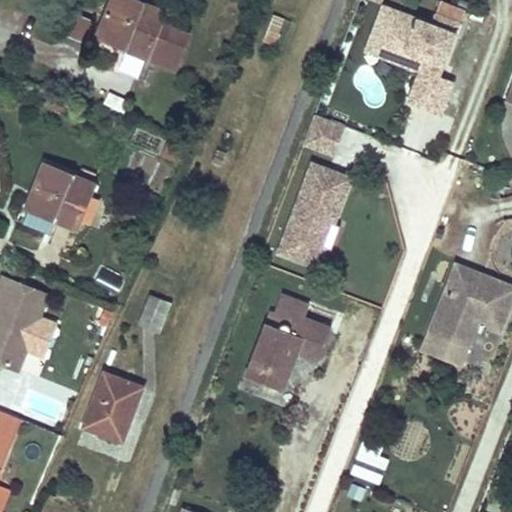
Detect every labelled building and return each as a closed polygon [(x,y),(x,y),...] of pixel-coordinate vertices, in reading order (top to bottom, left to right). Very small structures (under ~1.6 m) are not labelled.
[(161,25),(166,13),(131,0),(112,0),(99,34),(126,44),(124,49),(128,51),(121,70),(137,76),(145,57),(176,70),(189,36),(161,25)] [(437,79),(458,27),(435,18),(431,28),(382,9),(370,40),(415,57),(410,71),(419,75),(407,105),(439,117),(452,85),(449,84),(437,79)] [(282,19),(274,15),(263,41),(272,45),(282,19)] [(90,26),(74,20),(69,33),(85,39),(90,26)] [(415,57),(370,40),(365,53),(410,71),(415,57)] [(318,129),(312,144),(347,159),(353,143),(318,129)] [(93,185),(44,165),(28,205),(57,217),(55,222),(75,229),(93,185)] [(365,189),(323,173),(296,245),(315,252),(324,227),(348,236),(365,189)] [(470,277),(473,271),(455,264),(429,332),(461,344),(468,325),(473,314),(493,321),(504,325),(511,303),(511,286),(483,275),(481,282),(470,277)] [(483,275),(473,271),(470,277),(481,282),(483,275)] [(49,295),(3,277),(0,283),(0,363),(19,371),(49,295)] [(168,303),(150,295),(139,324),(157,332),(168,303)] [(304,306),(282,297),(275,313),(294,321),(296,317),(299,318),(304,306)] [(275,313),(271,312),(250,365),(262,370),(258,382),(280,390),(295,351),(316,360),(328,329),(299,318),(296,317),(294,321),(275,313)] [(504,325),(493,321),(490,328),(501,332),(504,325)] [(477,329),(468,325),(461,344),(470,348),(477,329)] [(262,370),(250,365),(246,377),(258,382),(262,370)] [(114,440),(125,412),(132,415),(143,390),(100,373),(80,427),(114,440)] [(0,460),(17,417),(0,410),(0,460)] [(132,415),(125,412),(114,440),(122,443),(132,415)] [(377,483),(391,458),(365,444),(351,468),(377,483)] [(0,510),(8,490),(0,487),(0,510)]
